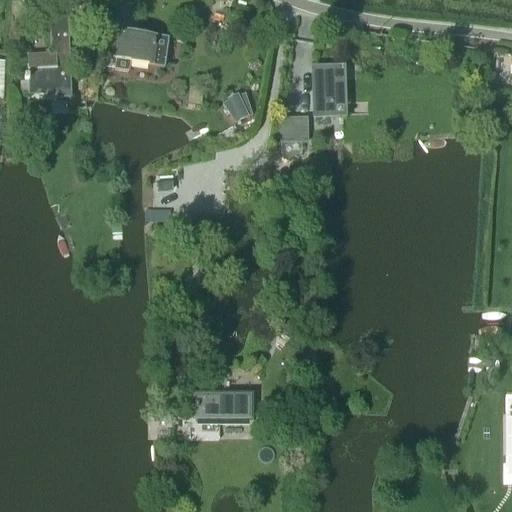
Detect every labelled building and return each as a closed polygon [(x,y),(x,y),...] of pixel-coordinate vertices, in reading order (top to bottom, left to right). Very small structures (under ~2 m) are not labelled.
[(62,10),(25,4),(25,21),(48,20),(50,56),(27,57),(29,97),(56,96),(56,101),(71,100),(67,19),(62,20),(62,10)] [(108,29),(103,65),(114,67),(114,72),(129,74),(130,64),(164,69),(168,40),(152,38),(152,39),(134,37),(134,33),(108,29)] [(315,119),(345,118),(343,70),(313,71),(315,119)] [(189,89),(187,105),(200,107),(202,91),(189,89)] [(252,118),(244,95),(237,98),(237,96),(225,101),(227,103),(222,106),(234,126),(238,123),(246,120),(252,118)] [(279,122),(279,145),(299,144),(299,121),(279,122)] [(195,421),(250,421),(250,399),(195,399),(195,421)]
